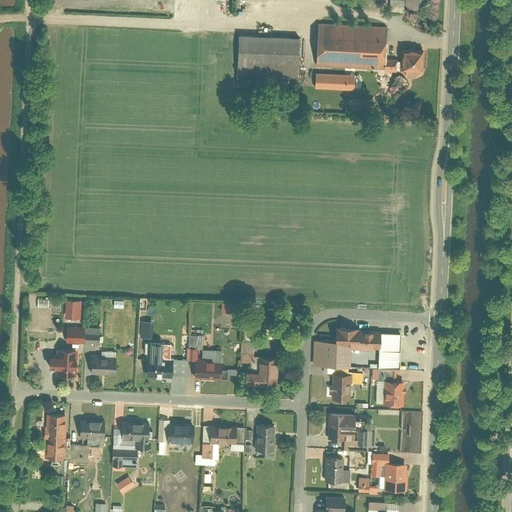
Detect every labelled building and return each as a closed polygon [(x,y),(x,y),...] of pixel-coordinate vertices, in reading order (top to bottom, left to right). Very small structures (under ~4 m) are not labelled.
[(402,1),(389,1),(388,15),(402,15),(402,1)] [(391,26),(320,23),(318,63),(389,67),(389,61),(391,26)] [(302,37),(242,34),(240,75),(300,78),(302,37)] [(426,49),(403,47),(402,68),(406,68),(419,69),(426,69),(426,49)] [(389,69),(400,70),(401,62),(389,61),(389,67),(389,69)] [(359,73),(318,71),(317,86),(358,88),(359,73)] [(39,296),(39,305),(50,306),(51,297),(39,296)] [(69,297),(68,316),(83,317),(85,298),(69,297)] [(116,299),(116,306),(127,307),(127,299),(116,299)] [(225,302),(225,311),(239,311),(240,302),(225,302)] [(144,319),(142,335),(156,336),(157,320),(144,319)] [(70,325),(69,340),(102,342),(102,326),(70,325)] [(387,379),(387,402),(408,403),(408,378),(400,378),(400,366),(404,366),(405,331),(364,329),(364,326),(340,325),(339,339),(317,338),(316,363),(327,364),(327,371),(336,371),(336,397),(357,398),(358,389),(354,389),(354,381),(365,381),(365,371),(351,370),(352,365),(356,365),(356,345),(381,346),(381,361),(372,361),(372,366),(375,366),(375,377),(381,377),(381,379),(387,379)] [(191,335),(190,359),(196,360),(195,377),(230,378),(231,370),(224,370),(224,350),(205,349),(204,358),(199,358),(200,348),(205,348),(206,336),(191,335)] [(254,342),(241,341),(241,361),(243,361),(242,368),(251,368),(251,361),(262,362),(261,371),(249,371),(248,383),(282,385),(283,356),(254,354),(254,342)] [(149,342),(148,376),(174,377),(174,374),(187,374),(188,359),(172,359),(173,344),(149,342)] [(50,355),(50,365),(59,366),(59,374),(79,375),(79,366),(84,366),(84,358),(80,357),(81,348),(58,347),(58,355),(50,355)] [(94,353),(93,371),(120,373),(121,350),(104,349),(104,354),(94,353)] [(68,412),(47,411),(45,455),(66,456),(68,412)] [(329,413),(328,437),(346,438),(345,449),(358,449),(358,444),(375,445),(376,429),(357,429),(358,414),(329,413)] [(87,442),(72,442),(71,460),(90,461),(91,445),(106,446),(107,419),(83,418),(82,437),(88,437),(87,442)] [(174,418),(160,418),(159,438),(162,438),(161,452),(171,453),(171,440),(199,441),(200,422),(174,421),(174,418)] [(112,436),(110,465),(138,467),(139,448),(149,448),(151,421),(123,419),(121,437),(112,436)] [(259,429),(249,428),(248,437),(257,438),(256,448),(268,448),(268,457),(277,457),(279,423),(260,422),(259,429)] [(247,425),(206,424),(205,447),(199,446),(198,463),(218,464),(218,458),(222,458),(222,447),(246,448),(247,425)] [(375,449),(370,449),(370,462),(374,462),(373,473),(381,474),(381,483),(372,483),(372,491),(380,492),(381,488),(408,489),(410,461),(392,460),(393,451),(375,451),(375,449)] [(345,457),(327,455),(326,479),(351,481),(352,468),(345,468),(345,457)] [(119,481),(125,490),(138,482),(132,473),(119,481)] [(67,482),(67,474),(59,474),(59,482),(67,482)] [(361,475),(360,489),(370,490),(371,476),(361,475)] [(206,483),(205,491),(217,492),(218,484),(206,483)] [(328,495),(327,508),(317,507),(317,511),(336,511),(337,511),(341,511),(346,511),(348,496),(328,495)] [(108,511),(109,501),(98,500),(97,511),(108,511)] [(401,511),(401,501),(371,500),(370,511),(401,511)] [(82,511),(83,503),(69,502),(69,504),(56,504),(55,511),(82,511)] [(168,503),(159,503),(158,511),(167,511),(168,503)]
